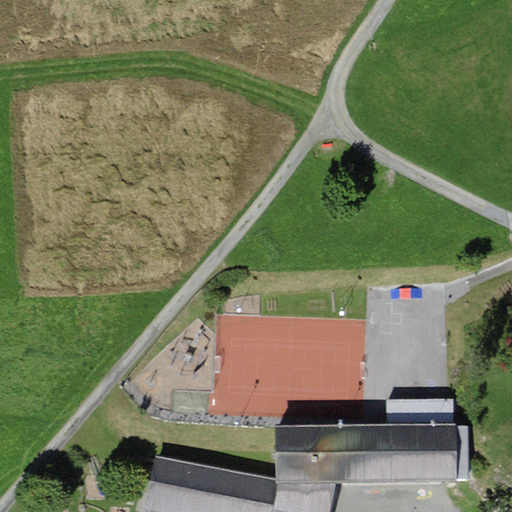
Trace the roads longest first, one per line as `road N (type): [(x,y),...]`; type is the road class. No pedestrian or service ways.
road 1 (track): [(377,0),(339,70),(333,108),(0,510)]
road 2 (unclassified): [(333,108),(365,147),(511,216)]
